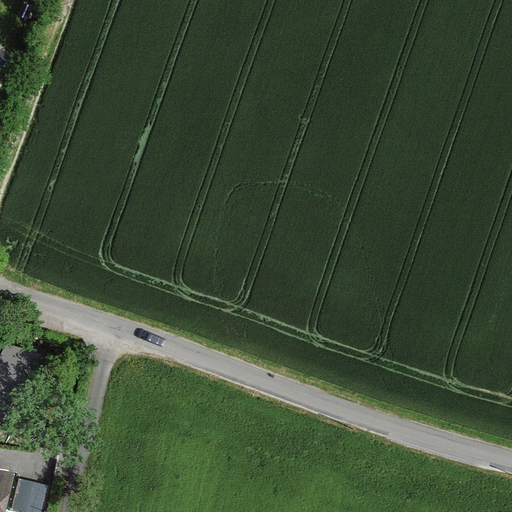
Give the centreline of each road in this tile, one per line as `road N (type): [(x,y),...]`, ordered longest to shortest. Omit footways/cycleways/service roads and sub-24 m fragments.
road 1 (residential): [(511,460),(114,327)]
road 2 (track): [(69,0),(0,188)]
road 3 (residential): [(114,327),(72,511)]
